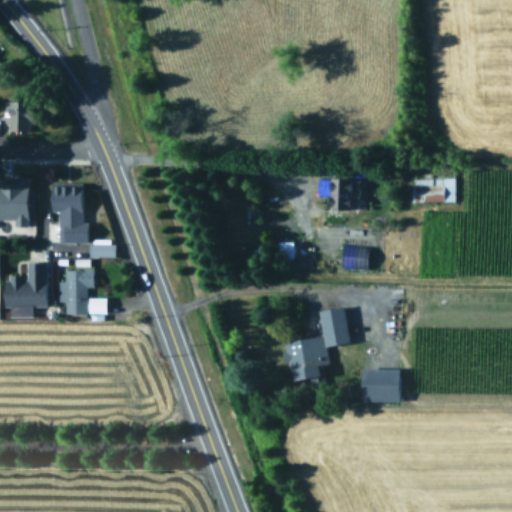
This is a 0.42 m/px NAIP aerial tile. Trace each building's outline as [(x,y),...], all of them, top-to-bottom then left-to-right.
[(31,100),(6,100),(6,132),(31,132),(31,100)] [(0,174),(0,216),(12,217),(12,223),(25,224),(26,175),(0,174)] [(453,177),(412,177),(412,201),(453,201),(453,177)] [(358,178),(332,178),(332,210),(358,210),(358,178)] [(58,212),(59,242),(86,242),(85,182),(53,183),(53,212),(58,212)] [(290,238),(275,239),(275,256),(290,256),(290,238)] [(86,254),(113,254),(113,242),(87,241),(86,254)] [(365,266),(365,244),(340,243),(339,265),(365,266)] [(26,275),(5,275),(5,309),(47,308),(47,261),(26,261),(26,275)] [(64,303),(65,314),(86,314),(86,286),(92,286),(92,269),(64,269),(64,281),(58,281),(58,303),(64,303)] [(282,342),(286,367),(294,366),(296,381),(322,377),(320,365),(328,364),(326,346),(350,343),(345,307),(320,311),(323,336),(282,342)] [(357,398),(394,399),(395,366),(358,366),(357,398)]
